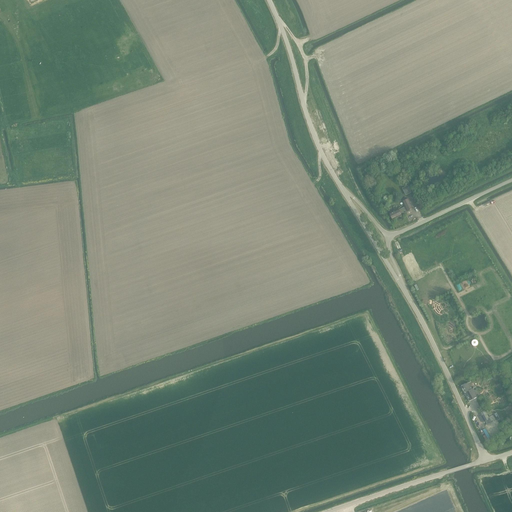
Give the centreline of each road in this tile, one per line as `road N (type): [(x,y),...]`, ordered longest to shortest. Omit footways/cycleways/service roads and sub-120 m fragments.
road 1 (unclassified): [(342,189),(320,151),(268,0)]
road 2 (unclassified): [(484,459),(407,296)]
road 3 (unclassified): [(327,511),(484,459)]
road 4 (unclassified): [(386,237),(511,179)]
road 5 (unclassified): [(407,296),(342,189)]
